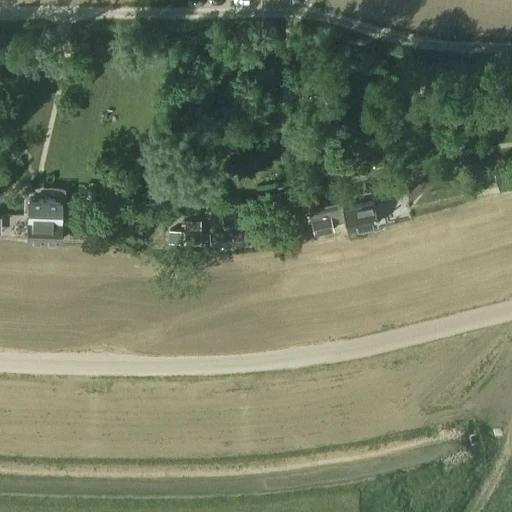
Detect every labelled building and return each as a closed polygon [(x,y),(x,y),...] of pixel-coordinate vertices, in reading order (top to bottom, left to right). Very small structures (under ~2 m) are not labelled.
[(511,170),(496,174),(500,191),(511,188),(511,170)] [(60,241),(60,201),(28,200),(28,241),(60,241)] [(374,202),(369,203),(343,208),(341,200),(308,206),(314,234),(334,230),(332,221),(344,218),(346,231),(378,225),(374,202)] [(222,202),(222,218),(209,219),(210,246),(247,245),(246,202),(222,202)] [(168,246),(200,246),(201,221),(184,221),(184,230),(168,230),(168,246)]
